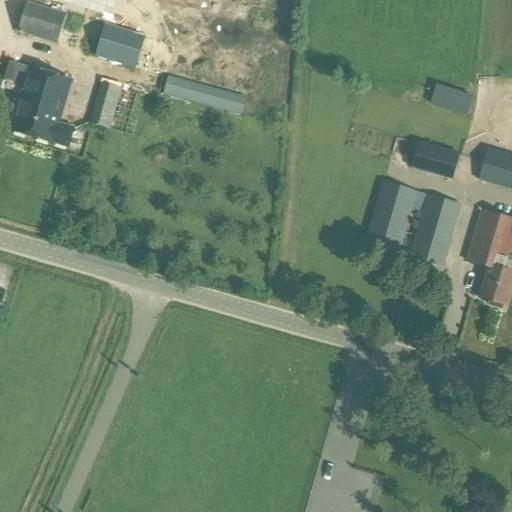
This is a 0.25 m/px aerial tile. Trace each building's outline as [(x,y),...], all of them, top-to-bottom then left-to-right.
[(27,4),(19,33),(58,45),(66,16),(27,4)] [(134,69),(144,38),(105,26),(95,57),(134,69)] [(28,70),(9,132),(68,149),(74,129),(58,124),(70,83),(28,70)] [(168,78),(163,97),(242,118),(246,99),(168,78)] [(107,131),(119,90),(100,84),(96,97),(88,125),(107,131)] [(420,145),(411,172),(451,183),(460,155),(420,145)] [(511,157),(489,150),(477,183),(511,193),(511,157)] [(383,183),(364,247),(399,256),(406,234),(412,212),(417,194),(383,183)] [(426,196),(420,215),(414,236),(408,259),(444,270),(462,207),(426,196)] [(511,221),(481,211),(465,264),(487,270),(480,297),(479,301),(489,304),(488,306),(501,310),(502,307),(505,308),(505,307),(511,283),(511,274),(504,272),(511,248),(511,221)] [(406,234),(399,256),(408,259),(414,236),(406,234)]
